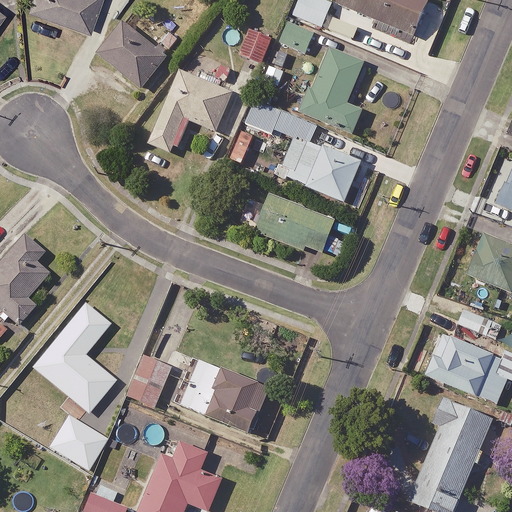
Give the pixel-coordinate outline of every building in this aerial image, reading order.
[(97,0),(26,0),(24,7),(88,29),(97,0)] [(331,3),(322,0),(298,0),(292,16),(321,28),(331,3)] [(426,0),(336,0),(335,5),(412,36),(426,0)] [(166,57),(121,22),(96,54),(141,89),(166,57)] [(313,33),(298,27),(290,47),(305,53),(313,33)] [(270,38),(249,31),(240,57),(261,64),(270,38)] [(362,65),(326,50),(300,113),(351,135),(360,111),(345,105),(362,65)] [(231,94),(178,72),(148,145),(173,155),(188,121),(215,132),(231,94)] [(288,113),(251,98),(239,129),(267,140),(271,131),(279,135),(288,113)] [(360,163),(295,136),(278,175),(343,203),(360,163)] [(511,168),(497,205),(511,211),(511,168)] [(247,175),(226,171),(222,189),(243,193),(247,175)] [(334,219),(267,193),(252,231),(318,258),(334,219)] [(511,247),(482,236),(466,276),(511,294),(511,247)] [(0,335),(7,328),(2,324),(9,317),(17,324),(35,304),(26,296),(47,273),(15,244),(0,260),(0,335)] [(501,325),(462,310),(456,325),(496,340),(501,325)] [(177,339),(162,333),(152,357),(144,354),(129,393),(156,404),(171,366),(167,364),(177,339)] [(492,353),(441,333),(424,377),(497,405),(506,379),(511,381),(511,353),(494,347),(492,353)] [(271,386),(202,358),(192,384),(189,382),(180,403),(252,431),(271,386)] [(453,511),(489,419),(441,401),(434,421),(439,423),(408,502),(434,511),(453,511)] [(208,450),(182,440),(175,458),(163,454),(140,511),(183,511),(189,500),(210,509),(222,477),(200,469),(208,450)] [(122,511),(124,506),(90,495),(85,511),(122,511)] [(501,511),(464,499),(459,511),(501,511)]
